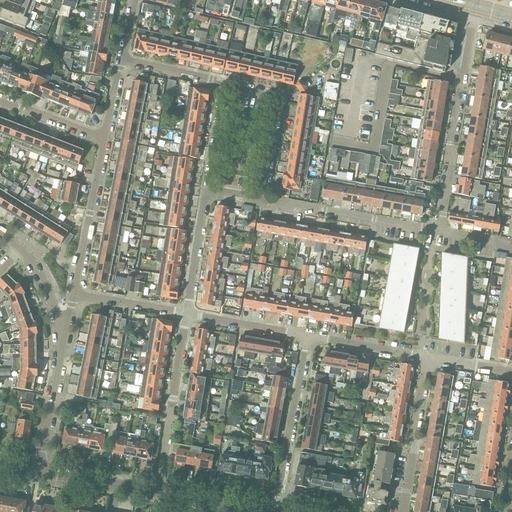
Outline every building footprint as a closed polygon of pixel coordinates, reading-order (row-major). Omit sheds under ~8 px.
[(5,0),(5,1),(32,11),(35,3),(28,0),(5,0)] [(208,0),(206,11),(215,13),(218,3),(218,0),(208,0)] [(218,0),(218,3),(215,13),(228,16),(231,0),(218,0)] [(236,0),(231,18),(243,21),(248,0),(236,0)] [(297,0),(298,0),(297,3),(298,3),(303,5),(301,15),(305,16),(309,0),(297,0)] [(316,37),(325,6),(326,0),(313,0),(313,3),(304,34),(316,37)] [(326,0),(325,6),(330,7),(329,12),(330,12),(327,23),(332,25),(333,23),(334,19),(333,19),(338,0),(326,0)] [(334,19),(333,23),(337,24),(339,18),(345,20),(347,12),(350,0),(338,0),(333,19),(334,19)] [(350,0),(347,12),(345,20),(352,22),(350,28),(355,29),(362,0),(350,0)] [(365,0),(362,0),(355,29),(359,30),(363,16),(370,18),(375,1),(369,0),(368,0),(368,1),(365,0)] [(4,5),(2,9),(29,20),(32,11),(5,1),(3,4),(4,5)] [(60,9),(62,4),(55,1),(52,9),(59,12),(60,9)] [(370,18),(369,22),(375,24),(373,29),(379,31),(386,6),(381,4),(381,3),(375,1),(370,18)] [(90,7),(89,11),(97,13),(113,16),(114,12),(115,13),(117,6),(99,3),(97,8),(90,7)] [(147,10),(148,11),(153,11),(153,10),(154,6),(148,5),(144,4),(142,12),(146,13),(147,10)] [(67,17),(68,18),(71,8),(62,6),(60,10),(60,12),(59,12),(58,16),(60,16),(67,17)] [(389,8),(381,39),(393,42),(394,36),(401,10),(395,8),(394,9),(389,8)] [(0,12),(1,13),(0,14),(0,18),(25,28),(29,20),(2,9),(0,11),(0,12)] [(394,36),(416,42),(424,16),(401,10),(394,36)] [(89,11),(87,21),(111,26),(112,21),(114,22),(115,16),(113,16),(97,13),(89,11)] [(64,28),(67,17),(60,16),(57,27),(64,29),(64,28)] [(424,16),(416,42),(415,49),(396,44),(392,45),(379,41),(375,55),(434,70),(443,72),(442,72),(446,73),(447,66),(451,67),(453,57),(450,56),(451,52),(453,52),(455,42),(454,42),(455,37),(456,37),(457,36),(456,36),(457,34),(458,35),(460,29),(459,28),(459,25),(424,16)] [(87,21),(86,25),(94,27),(93,33),(111,36),(112,29),(111,29),(111,26),(87,21)] [(54,36),(63,38),(63,37),(62,37),(63,33),(64,29),(57,27),(56,36),(54,36)] [(135,46),(134,50),(145,53),(145,52),(150,32),(139,29),(138,35),(137,35),(136,41),(136,40),(134,45),(135,46)] [(14,37),(25,41),(25,40),(27,35),(17,31),(14,37)] [(150,32),(145,52),(156,54),(161,34),(150,32)] [(78,41),(83,42),(108,46),(108,42),(110,42),(111,36),(93,33),(92,38),(91,39),(78,36),(78,41)] [(488,33),(484,50),(496,53),(500,36),(488,33)] [(161,34),(156,54),(167,57),(172,37),(161,34)] [(27,35),(25,40),(25,41),(24,44),(33,48),(37,39),(27,35)] [(61,48),(63,38),(54,36),(53,43),(55,46),(61,48)] [(334,36),(332,43),(338,44),(340,40),(340,38),(334,36)] [(494,61),(493,68),(498,68),(499,62),(500,54),(501,55),(507,56),(511,40),(500,36),(496,53),(494,61)] [(172,37),(167,57),(178,59),(183,39),(172,37)] [(178,59),(190,62),(194,42),(183,39),(178,59)] [(352,40),(351,46),(359,48),(361,42),(352,40)] [(48,41),(47,41),(46,46),(44,49),(50,52),(53,46),(47,44),(48,41)] [(216,47),(212,67),(223,70),(228,50),(229,44),(218,41),(216,47)] [(83,42),(81,51),(90,53),(108,56),(109,50),(107,49),(108,46),(83,42)] [(194,42),(190,62),(201,65),(205,45),(194,42)] [(205,45),(201,65),(212,67),(216,47),(205,45)] [(351,65),(353,53),(354,50),(346,49),(344,63),(351,65)] [(70,60),(71,59),(72,53),(58,50),(63,58),(70,60)] [(230,50),(225,70),(237,73),(241,53),(230,50)] [(264,58),(259,78),(271,80),(275,60),(268,59),(270,53),(266,52),(264,58)] [(80,58),(79,61),(79,62),(104,66),(104,62),(106,63),(108,56),(90,53),(88,59),(80,57),(80,58)] [(241,53),(237,73),(248,75),(253,55),(241,53)] [(253,55),(248,75),(259,78),(264,58),(253,55)] [(6,57),(0,73),(0,80),(2,82),(2,83),(6,85),(6,83),(8,84),(14,69),(16,63),(10,60),(11,59),(6,57)] [(73,60),(71,59),(70,60),(63,58),(71,71),(73,60)] [(275,60),(271,80),(282,83),(286,63),(275,60)] [(79,62),(79,66),(87,68),(86,73),(102,76),(102,75),(103,75),(104,71),(103,70),(104,66),(79,62)] [(9,84),(8,85),(13,87),(13,86),(18,88),(27,65),(22,63),(19,71),(14,69),(8,84),(9,84)] [(286,63),(282,83),(293,86),(298,66),(286,63)] [(27,65),(18,88),(21,89),(21,90),(27,93),(36,69),(27,65)] [(394,67),(391,84),(397,85),(398,81),(401,82),(401,83),(403,83),(406,70),(394,67)] [(481,68),(479,78),(499,81),(501,71),(492,70),(481,68)] [(36,69),(27,93),(38,97),(44,81),(38,79),(41,71),(36,69)] [(44,81),(38,97),(44,100),(45,98),(48,99),(56,77),(53,76),(50,83),(44,81)] [(56,77),(48,99),(53,101),(52,103),(57,104),(57,103),(59,103),(64,88),(66,83),(61,81),(61,79),(56,77)] [(479,78),(478,88),(498,91),(499,81),(479,78)] [(168,80),(166,95),(174,96),(177,82),(168,80)] [(429,80),(427,90),(447,94),(448,84),(429,80)] [(134,81),(132,92),(152,95),(154,85),(134,81)] [(64,88),(59,103),(59,104),(59,105),(63,107),(64,105),(68,107),(77,85),(73,83),(73,85),(72,85),(66,83),(64,88)] [(326,83),(325,91),(337,93),(338,85),(326,83)] [(402,96),(403,90),(397,89),(397,85),(391,84),(389,94),(402,96)] [(77,85),(68,107),(73,109),(72,110),(78,112),(78,111),(78,112),(79,111),(83,96),(83,95),(85,95),(86,91),(81,90),(82,87),(77,85)] [(184,92),(183,98),(188,99),(187,99),(208,102),(210,91),(205,91),(206,90),(201,89),(200,90),(194,89),(189,88),(188,93),(184,92)] [(478,88),(476,97),(496,101),(498,91),(478,88)] [(79,111),(78,112),(91,117),(100,95),(86,90),(86,91),(85,95),(83,95),(83,96),(79,111)] [(427,90),(425,100),(445,104),(447,94),(427,90)] [(337,93),(325,91),(323,99),(335,101),(337,93)] [(132,92),(130,101),(156,106),(157,102),(151,100),(152,95),(132,92)] [(389,94),(387,104),(394,105),(398,106),(399,99),(404,100),(405,97),(402,96),(389,94)] [(299,95),(298,107),(318,110),(320,98),(314,97),(299,95)] [(476,97),(474,107),(494,111),(496,101),(476,97)] [(187,99),(186,110),(206,114),(208,102),(187,99)] [(425,100),(423,110),(443,114),(445,104),(425,100)] [(130,101),(128,111),(148,115),(149,109),(155,110),(156,106),(130,101)] [(298,107),(296,118),(316,121),(318,110),(298,107)] [(474,107),(472,117),(492,121),(494,111),(474,107)] [(186,110),(184,122),(204,125),(206,114),(186,110)] [(423,110),(421,120),(441,124),(443,114),(423,110)] [(128,111),(126,121),(152,126),(153,121),(147,120),(148,115),(128,111)] [(472,117),(471,127),(491,131),(496,132),(497,122),(492,121),(472,117)] [(296,118),(294,129),(314,133),(316,121),(296,118)] [(421,120),(420,130),(440,134),(441,124),(421,120)] [(126,121),(124,131),(144,134),(145,129),(151,130),(152,126),(126,121)] [(8,122),(1,141),(10,144),(17,125),(8,122)] [(184,122),(182,133),(202,136),(204,125),(184,122)] [(390,125),(384,123),(382,134),(393,136),(394,129),(390,129),(390,125)] [(19,126),(11,145),(21,149),(28,130),(19,126)] [(471,127),(469,137),(489,141),(491,131),(471,127)] [(294,129),(292,141),(312,144),(316,145),(318,133),(314,133),(294,129)] [(28,130),(21,149),(30,152),(37,133),(28,130)] [(420,130),(418,140),(438,143),(440,134),(420,130)] [(122,140),(122,142),(142,146),(142,144),(148,145),(149,141),(143,140),(144,134),(124,131),(122,140)] [(37,133),(30,152),(40,156),(47,137),(37,133)] [(182,133),(180,144),(201,147),(202,136),(182,133)] [(392,141),(393,136),(382,134),(381,143),(387,144),(388,140),(392,141)] [(47,137),(40,156),(50,159),(57,141),(47,137)] [(469,137),(467,147),(487,151),(489,141),(469,137)] [(418,140),(416,149),(436,153),(438,143),(418,140)] [(57,141),(50,159),(59,163),(66,144),(57,141)] [(292,141),(290,152),(310,156),(312,144),(292,141)] [(122,143),(120,152),(140,156),(141,151),(147,152),(148,148),(142,147),(142,146),(122,142),(122,143)] [(381,143),(379,152),(391,154),(392,145),(387,144),(381,143)] [(66,144),(59,163),(68,167),(75,148),(66,144)] [(180,144),(178,156),(199,159),(201,147),(180,144)] [(467,147),(465,156),(486,160),(487,151),(467,147)] [(75,148),(68,167),(73,168),(77,170),(79,164),(84,151),(75,148)] [(340,156),(341,150),(331,148),(329,161),(337,163),(338,156),(340,156)] [(410,148),(408,158),(414,160),(434,163),(436,153),(416,149),(410,148)] [(351,152),(341,150),(340,156),(344,157),(344,160),(349,161),(351,152)] [(120,152),(118,162),(144,168),(145,164),(139,162),(140,156),(120,152)] [(290,152),(288,164),(308,167),(310,156),(290,152)] [(351,152),(349,161),(349,162),(359,164),(360,160),(361,154),(351,152)] [(391,154),(379,152),(387,162),(386,164),(393,166),(400,167),(400,163),(390,161),(391,154)] [(367,173),(368,168),(369,161),(370,162),(371,155),(361,154),(360,160),(362,160),(360,172),(367,173)] [(375,169),(378,170),(379,163),(380,158),(377,157),(371,155),(370,162),(368,173),(374,174),(375,169)] [(465,156),(463,166),(474,168),(484,170),(484,168),(486,160),(465,156)] [(174,157),(172,169),(193,172),(194,160),(174,157)] [(413,168),(412,170),(433,173),(434,168),(434,163),(414,160),(413,168)] [(117,168),(116,172),(136,176),(137,171),(143,172),(144,168),(118,162),(117,168)] [(286,174),(286,175),(302,177),(306,178),(308,167),(288,164),(286,174)] [(463,168),(462,176),(462,177),(482,180),(484,170),(474,168),(463,166),(463,168)] [(172,169),(171,180),(191,183),(193,172),(172,169)] [(412,170),(411,180),(431,183),(433,173),(412,170)] [(116,172),(114,182),(140,187),(141,183),(135,182),(136,176),(116,172)] [(500,173),(494,172),(492,182),(498,183),(499,182),(500,173)] [(284,179),(282,189),(291,190),(291,189),(300,190),(299,189),(302,177),(286,175),(286,174),(284,174),(283,179),(284,179)] [(33,176),(32,176),(28,184),(34,187),(37,180),(38,179),(33,176)] [(5,178),(0,185),(0,204),(10,189),(5,186),(8,181),(5,178)] [(326,178),(323,198),(333,199),(336,179),(326,178)] [(456,183),(456,186),(485,191),(486,187),(485,187),(479,186),(480,182),(460,178),(459,184),(456,183)] [(336,179),(333,199),(343,201),(346,181),(336,179)] [(366,185),(362,205),(372,206),(376,186),(377,181),(367,179),(366,185)] [(54,180),(52,189),(58,190),(58,191),(78,195),(80,185),(60,181),(54,180)] [(171,180),(169,192),(189,195),(191,183),(171,180)] [(346,181),(343,201),(352,203),(356,183),(346,181)] [(114,182),(112,192),(132,196),(133,191),(139,192),(140,187),(114,182)] [(356,183),(352,203),(362,205),(366,185),(356,183)] [(376,186),(372,206),(382,208),(385,188),(376,186)] [(405,192),(402,212),(412,213),(415,193),(415,194),(417,187),(416,187),(412,186),(412,188),(411,188),(410,192),(405,192)] [(456,186),(455,189),(458,189),(457,195),(470,197),(477,198),(477,199),(483,200),(484,195),(485,191),(456,186)] [(10,189),(0,204),(0,206),(8,212),(22,189),(18,187),(15,192),(10,189)] [(385,188),(382,208),(392,210),(395,190),(385,188)] [(24,190),(10,213),(18,218),(29,201),(24,198),(27,192),(24,190)] [(53,190),(51,198),(56,201),(76,205),(78,195),(58,191),(53,190)] [(395,190),(392,210),(402,212),(405,192),(395,190)] [(112,192),(110,202),(136,207),(137,203),(131,202),(132,196),(112,192)] [(169,192),(167,203),(187,206),(189,195),(169,192)] [(311,192),(309,199),(317,200),(318,193),(311,192)] [(415,193),(412,213),(422,215),(425,195),(420,194),(415,194),(415,193)] [(29,201),(18,218),(27,223),(40,201),(36,198),(33,203),(29,201)] [(451,213),(449,222),(462,224),(466,201),(461,200),(458,214),(451,213)] [(40,201),(27,223),(36,229),(46,211),(41,208),(44,203),(40,201)] [(466,201),(462,224),(474,227),(476,217),(468,216),(471,201),(466,201)] [(110,202),(108,212),(128,216),(129,210),(135,211),(136,207),(110,202)] [(167,203),(165,214),(185,217),(187,206),(167,203)] [(476,217),(474,227),(487,229),(491,205),(486,204),(484,213),(477,211),(476,217)] [(491,205),(487,229),(500,231),(501,222),(494,221),(496,206),(491,205)] [(217,207),(215,218),(235,221),(236,216),(230,215),(230,209),(228,209),(217,207)] [(46,211),(36,229),(44,234),(58,211),(54,209),(50,214),(46,211)] [(58,211),(44,234),(53,239),(63,222),(58,219),(61,214),(58,211)] [(106,222),(106,223),(132,228),(132,227),(133,223),(133,222),(127,221),(128,216),(108,212),(106,222)] [(165,214),(163,226),(184,229),(185,217),(165,214)] [(215,218),(213,229),(227,231),(228,226),(234,227),(235,221),(215,218)] [(259,219),(256,232),(262,233),(261,239),(267,240),(270,221),(259,219)] [(270,221),(267,240),(272,240),(273,235),(278,236),(279,236),(281,222),(270,221)] [(63,222),(53,239),(61,245),(63,242),(69,232),(72,228),(63,222)] [(278,236),(277,241),(278,241),(283,242),(283,243),(289,244),(292,224),(281,222),(279,236),(278,236)] [(106,224),(104,234),(123,238),(124,233),(131,234),(132,230),(132,228),(106,223),(106,224)] [(292,224),(289,244),(294,244),(295,239),(300,240),(302,226),(292,224)] [(302,226),(300,240),(305,240),(304,246),(310,247),(313,228),(302,226)] [(313,228),(310,247),(315,248),(314,252),(320,253),(321,249),(322,244),(324,230),(313,228)] [(167,229),(165,240),(185,244),(187,232),(167,229)] [(213,229),(212,240),(231,243),(232,238),(226,237),(227,231),(213,229)] [(322,244),(321,249),(332,251),(335,232),(324,230),(322,244)] [(69,232),(63,242),(68,246),(74,236),(69,232)] [(335,232),(332,251),(337,252),(338,246),(344,247),(346,234),(335,232)] [(104,234),(102,244),(128,249),(128,246),(122,244),(123,238),(104,234)] [(346,234),(344,247),(349,248),(348,254),(353,255),(357,236),(346,234)] [(357,236),(353,255),(359,256),(360,250),(365,251),(368,238),(357,236)] [(143,240),(141,248),(149,249),(150,241),(143,240)] [(165,240),(163,252),(184,255),(185,244),(165,240)] [(212,240),(210,250),(223,252),(224,247),(231,248),(231,243),(212,240)] [(102,244),(100,254),(120,258),(121,253),(127,254),(128,249),(102,244)] [(418,256),(419,250),(395,246),(392,262),(416,267),(416,256),(418,256)] [(210,250),(208,261),(228,264),(229,259),(222,258),(223,252),(210,250)] [(163,252),(162,263),(182,266),(184,255),(163,252)] [(100,254),(98,264),(124,269),(125,264),(119,263),(120,258),(100,254)] [(445,261),(443,271),(467,276),(467,259),(443,254),(442,260),(445,261)] [(297,258),(295,268),(302,269),(303,261),(302,259),(297,258)] [(208,261),(207,272),(220,274),(221,269),(227,270),(228,264),(208,261)] [(416,267),(392,262),(389,279),(413,283),(414,272),(415,273),(416,267)] [(162,263),(160,274),(180,277),(182,266),(162,263)] [(98,264),(96,273),(116,277),(117,271),(123,273),(124,269),(98,264)] [(511,269),(505,268),(503,279),(511,280),(511,269)] [(467,276),(443,271),(442,271),(441,277),(444,278),(442,288),(466,293),(467,276)] [(207,272),(205,283),(224,286),(225,281),(224,281),(225,275),(220,274),(207,272)] [(96,273),(94,283),(109,286),(114,287),(116,277),(96,273)] [(6,274),(0,280),(0,293),(13,281),(6,274)] [(160,274),(158,285),(178,289),(180,277),(160,274)] [(128,277),(125,292),(126,292),(134,293),(136,282),(136,278),(135,278),(128,277)] [(413,283),(389,279),(386,295),(410,300),(411,289),(412,289),(413,283)] [(511,280),(503,279),(501,289),(511,290),(511,280)] [(13,281),(0,293),(0,297),(1,299),(6,295),(8,298),(22,289),(19,284),(17,285),(13,281)] [(136,282),(134,293),(143,294),(144,283),(140,283),(136,282)] [(205,283),(203,294),(217,296),(218,291),(223,292),(224,286),(205,283)] [(158,285),(156,296),(161,297),(168,298),(167,299),(172,300),(173,299),(177,300),(179,289),(178,289),(158,285)] [(258,290),(255,310),(265,312),(268,298),(267,298),(269,288),(264,287),(263,291),(258,290)] [(466,293),(442,288),(441,294),(443,295),(441,305),(466,309),(466,293)] [(10,301),(4,303),(6,308),(26,301),(23,295),(25,293),(22,289),(8,298),(10,301)] [(246,294),(243,308),(255,310),(258,290),(254,289),(253,289),(253,290),(247,289),(246,294)] [(511,290),(501,289),(500,298),(511,300),(511,290)] [(268,298),(265,312),(276,314),(280,294),(275,293),(273,299),(268,298)] [(203,294),(202,305),(217,307),(218,307),(221,308),(222,304),(221,304),(222,297),(217,296),(203,294)] [(280,294),(276,314),(287,316),(290,302),(291,296),(285,295),(280,294)] [(411,300),(410,300),(386,295),(383,312),(407,316),(408,305),(409,306),(411,300)] [(290,302),(287,316),(298,318),(301,298),(296,297),(294,303),(290,302)] [(323,302),(319,321),(330,323),(334,304),(335,298),(329,297),(328,303),(323,302)] [(301,298),(298,318),(308,320),(311,306),(305,305),(307,299),(301,298)] [(499,308),(498,308),(511,310),(511,300),(500,298),(499,308)] [(2,310),(1,311),(3,319),(5,318),(9,317),(9,316),(29,309),(26,301),(6,308),(2,310)] [(311,306),(308,320),(319,321),(323,302),(317,301),(316,307),(311,306)] [(334,304),(330,323),(341,325),(343,316),(345,306),(340,305),(334,304)] [(465,326),(466,309),(441,305),(440,311),(443,312),(441,322),(465,326)] [(343,316),(341,325),(352,327),(355,314),(349,313),(350,307),(345,306),(343,316)] [(511,310),(498,308),(497,318),(511,320),(511,310)] [(29,309),(9,316),(9,317),(12,325),(16,324),(32,317),(29,309)] [(408,316),(407,316),(383,312),(380,329),(405,333),(404,333),(405,322),(407,322),(408,316)] [(93,315),(91,325),(111,329),(113,319),(93,315)] [(32,317),(16,324),(18,328),(20,327),(21,332),(37,329),(36,323),(34,323),(32,317)] [(511,320),(497,318),(495,328),(511,330),(511,320)] [(149,319),(148,329),(151,330),(171,333),(171,334),(172,334),(174,322),(169,322),(169,321),(164,321),(158,320),(149,319)] [(465,326),(441,322),(440,322),(439,328),(442,329),(440,339),(440,340),(464,344),(465,326)] [(91,325),(89,335),(109,339),(111,329),(91,325)] [(511,330),(495,328),(494,337),(511,340),(511,330)] [(21,336),(19,336),(19,341),(21,341),(36,341),(36,335),(38,334),(37,329),(21,332),(21,336)] [(151,330),(149,341),(169,344),(171,334),(171,333),(151,330)] [(198,330),(196,341),(215,343),(216,338),(210,337),(211,332),(198,330)] [(89,335),(87,345),(107,349),(109,339),(89,335)] [(230,335),(228,346),(235,347),(236,336),(230,335)] [(241,337),(239,350),(245,351),(244,359),(249,360),(252,339),(241,337)] [(511,340),(494,337),(492,348),(511,350),(511,340)] [(252,339),(249,360),(254,361),(255,352),(261,353),(264,341),(252,339)] [(21,346),(4,346),(4,350),(36,350),(36,341),(21,341),(21,346)] [(149,341),(147,352),(167,356),(169,344),(149,341)] [(196,341),(194,351),(207,353),(208,348),(214,349),(215,343),(196,341)] [(261,353),(260,362),(265,363),(267,363),(271,364),(274,342),(264,341),(261,353)] [(271,364),(270,367),(276,368),(277,364),(275,364),(277,356),(283,357),(285,344),(274,342),(271,364)] [(85,355),(85,356),(105,360),(105,359),(107,349),(87,345),(85,355)] [(511,350),(492,348),(491,358),(511,361),(511,356),(511,350)] [(36,350),(4,350),(4,354),(13,354),(13,359),(19,359),(21,359),(36,359),(36,350)] [(194,351),(193,362),(212,365),(212,360),(211,360),(211,354),(207,354),(207,353),(194,351)] [(147,352),(145,364),(165,367),(167,356),(147,352)] [(327,352),(325,365),(331,366),(330,374),(335,375),(338,354),(327,352)] [(338,354),(335,375),(339,376),(341,368),(347,369),(349,356),(338,354)] [(85,357),(83,367),(103,371),(105,361),(105,360),(85,356),(85,357)] [(349,356),(347,369),(352,370),(351,378),(356,379),(360,358),(349,356)] [(360,358),(356,379),(361,380),(362,372),(368,373),(371,360),(360,358)] [(21,359),(19,359),(19,364),(21,364),(21,370),(38,371),(38,365),(36,365),(36,359),(21,359)] [(193,362),(191,374),(204,376),(205,370),(211,371),(212,365),(193,362)] [(145,364),(144,375),(164,378),(166,367),(165,367),(145,364)] [(394,368),(393,374),(413,377),(415,367),(400,364),(399,369),(394,368)] [(83,367),(81,377),(101,381),(103,371),(83,367)] [(288,376),(289,370),(276,368),(270,367),(269,367),(268,372),(288,376)] [(18,375),(18,379),(34,382),(35,376),(37,376),(38,371),(21,370),(21,375),(18,375)] [(393,374),(392,380),(397,380),(396,386),(411,388),(413,377),(393,374)] [(144,375),(142,386),(162,390),(164,378),(144,375)] [(333,384),(334,377),(316,375),(315,381),(333,384)] [(439,375),(437,388),(452,390),(454,377),(439,375)] [(189,380),(189,385),(212,389),(213,379),(191,376),(191,379),(189,380)] [(81,377),(79,387),(99,391),(101,381),(81,377)] [(266,381),(265,386),(286,390),(288,379),(275,377),(274,382),(266,381)] [(13,379),(12,388),(33,392),(34,382),(18,379),(13,379)] [(482,383),(481,387),(493,388),(497,389),(511,392),(511,389),(509,389),(510,383),(489,380),(488,384),(484,383),(482,383)] [(315,384),(313,395),(333,399),(334,394),(326,393),(327,387),(315,384)] [(189,385),(188,389),(189,390),(189,394),(210,397),(212,389),(189,385)] [(142,386),(140,398),(160,401),(162,390),(142,386)] [(265,386),(264,391),(272,393),(271,398),(284,400),(286,390),(265,386)] [(390,390),(389,396),(409,399),(411,388),(396,386),(395,391),(390,390)] [(79,387),(77,397),(97,401),(99,391),(79,387)] [(481,387),(480,392),(487,393),(486,397),(507,400),(508,394),(511,394),(511,392),(497,389),(493,388),(481,387)] [(437,388),(435,400),(450,403),(452,390),(437,388)] [(27,393),(25,401),(32,403),(33,394),(27,393)] [(187,396),(186,400),(187,400),(187,402),(209,406),(210,397),(189,394),(188,396),(187,396)] [(313,395),(311,406),(323,408),(325,403),(332,404),(333,399),(313,395)] [(389,396),(388,401),(393,402),(392,407),(407,410),(409,399),(389,396)] [(479,399),(479,403),(508,408),(509,406),(506,405),(507,400),(486,397),(485,400),(479,399)] [(140,398),(138,409),(150,410),(150,411),(154,412),(154,411),(159,412),(161,401),(160,401),(140,398)] [(262,403),(261,407),(282,411),(284,400),(271,398),(270,404),(262,403)] [(113,409),(114,404),(113,404),(114,403),(101,400),(100,407),(113,409)] [(435,400),(433,413),(448,415),(450,403),(435,400)] [(21,408),(33,410),(34,403),(32,403),(25,401),(22,401),(21,408)] [(185,405),(185,410),(208,413),(209,406),(187,402),(187,404),(185,405)] [(357,414),(359,414),(363,415),(365,404),(359,403),(357,414)] [(479,403),(478,408),(484,409),(484,413),(505,416),(505,410),(508,410),(508,408),(479,403)] [(70,410),(84,413),(84,409),(85,407),(71,404),(70,410)] [(311,406),(309,417),(329,420),(330,415),(323,413),(323,408),(311,406)] [(261,407),(260,412),(268,414),(267,420),(280,422),(282,411),(261,407)] [(386,412),(385,417),(405,421),(407,410),(392,407),(391,413),(386,412)] [(83,420),(78,446),(83,447),(84,449),(87,450),(89,448),(89,449),(92,433),(93,428),(94,426),(86,425),(88,415),(85,414),(86,410),(84,409),(84,413),(82,420),(83,420)] [(185,410),(184,414),(185,415),(185,419),(206,422),(208,413),(185,410)] [(433,413),(431,425),(446,428),(448,415),(433,413)] [(484,413),(482,422),(503,426),(505,416),(484,413)] [(228,426),(234,427),(236,416),(230,415),(228,426)] [(142,421),(142,422),(156,425),(157,421),(157,419),(143,416),(142,421)] [(234,427),(241,428),(242,422),(242,419),(243,417),(236,416),(234,427)] [(309,417),(307,427),(320,430),(321,424),(329,425),(329,420),(309,417)] [(385,417),(384,423),(389,424),(389,429),(403,431),(405,421),(385,417)] [(63,436),(62,442),(64,443),(63,444),(66,444),(66,446),(73,447),(73,446),(78,446),(83,420),(82,420),(78,419),(77,425),(76,425),(75,430),(66,428),(65,437),(63,436)] [(128,439),(125,455),(126,455),(127,456),(130,457),(131,456),(136,457),(139,441),(140,436),(140,431),(141,431),(142,422),(142,421),(138,420),(135,435),(129,434),(128,439)] [(258,423),(257,429),(279,432),(280,422),(267,420),(266,425),(258,423)] [(19,421),(16,437),(22,438),(23,439),(26,440),(28,439),(29,439),(32,423),(19,421)] [(482,422),(481,432),(501,436),(503,426),(482,422)] [(112,425),(109,441),(115,442),(113,453),(118,453),(119,455),(123,456),(124,455),(125,455),(128,439),(115,437),(118,424),(112,423),(112,425)] [(92,433),(89,449),(91,449),(91,450),(95,451),(97,450),(102,451),(104,440),(109,441),(112,425),(105,424),(104,430),(100,429),(93,428),(92,433)] [(431,425),(428,438),(443,441),(446,428),(431,425)] [(307,427),(305,438),(326,442),(326,436),(320,435),(319,435),(320,430),(307,427)] [(257,429),(257,434),(265,435),(264,441),(277,443),(279,432),(257,429)] [(383,433),(382,439),(390,440),(401,442),(403,431),(389,429),(388,434),(383,433)] [(139,441),(136,457),(142,458),(141,459),(148,460),(148,459),(151,460),(151,459),(153,459),(154,453),(152,452),(154,444),(144,442),(144,441),(146,432),(140,431),(140,436),(139,441)] [(360,431),(359,436),(369,438),(373,438),(378,439),(379,434),(360,431)] [(481,432),(479,442),(500,446),(501,436),(481,432)] [(305,438),(303,449),(316,451),(317,445),(325,446),(326,442),(305,438)] [(428,438),(426,450),(441,453),(443,441),(428,438)] [(479,442),(478,452),(498,455),(500,446),(479,442)] [(173,444),(172,453),(177,455),(176,463),(188,465),(191,447),(173,444)] [(256,444),(255,451),(260,452),(260,455),(259,458),(259,462),(256,477),(256,479),(263,480),(263,479),(267,479),(268,478),(269,478),(270,472),(271,472),(272,465),(270,465),(271,459),(263,457),(264,452),(264,453),(265,446),(256,444)] [(191,447),(188,465),(200,467),(203,449),(191,447)] [(203,449),(200,467),(212,469),(214,457),(215,451),(203,449)] [(426,450),(424,463),(439,465),(441,453),(426,450)] [(223,456),(220,471),(221,471),(221,473),(227,473),(227,472),(232,473),(235,458),(235,455),(230,454),(231,451),(223,452),(223,456)] [(301,452),(295,486),(309,489),(315,455),(301,452)] [(374,483),(390,485),(392,474),(393,474),(393,470),(392,470),(394,460),(395,460),(396,457),(395,457),(395,455),(379,452),(374,483)] [(471,455),(470,459),(499,464),(500,461),(498,461),(498,455),(478,452),(477,456),(471,455)] [(235,458),(232,473),(237,474),(237,476),(243,477),(246,460),(238,459),(239,455),(235,455),(235,458)] [(315,455),(309,489),(321,491),(321,489),(324,474),(326,462),(327,457),(315,455)] [(246,460),(243,477),(251,478),(251,476),(256,477),(259,462),(259,458),(247,456),(246,460)] [(470,459),(469,464),(476,465),(475,469),(496,472),(497,466),(499,466),(499,464),(470,459)] [(424,463),(422,475),(437,478),(439,465),(424,463)] [(468,471),(467,476),(497,480),(497,477),(495,477),(496,472),(475,469),(475,472),(468,471)] [(345,495),(345,496),(349,497),(349,498),(356,500),(356,497),(363,498),(367,474),(359,473),(357,480),(351,479),(352,478),(348,477),(348,479),(345,495)] [(324,474),(321,489),(327,490),(326,492),(333,493),(334,491),(336,477),(324,474)] [(422,475),(420,488),(435,490),(437,478),(422,475)] [(467,476),(467,479),(473,480),(473,484),(493,488),(494,482),(496,483),(497,480),(467,476)] [(336,477),(334,491),(339,492),(338,494),(345,495),(348,479),(336,477)] [(452,494),(451,499),(465,502),(466,497),(468,486),(454,484),(453,485),(452,494)] [(464,509),(463,511),(477,511),(481,490),(475,489),(474,487),(468,486),(466,502),(465,502),(464,509)] [(389,490),(369,487),(366,502),(372,503),(371,504),(375,505),(375,504),(378,504),(378,505),(381,506),(381,505),(387,506),(389,490)] [(420,488),(418,500),(432,503),(435,490),(420,488)] [(481,490),(477,511),(488,511),(489,510),(491,510),(494,493),(490,492),(481,490)] [(0,498),(0,511),(10,511),(13,500),(11,500),(11,499),(6,498),(6,499),(0,498)] [(13,500),(10,511),(28,511),(30,507),(25,506),(25,502),(19,501),(18,500),(15,500),(14,500),(13,500)] [(418,500),(415,511),(430,511),(432,503),(418,500)] [(453,502),(450,511),(463,511),(464,509),(457,507),(457,503),(453,502)]
